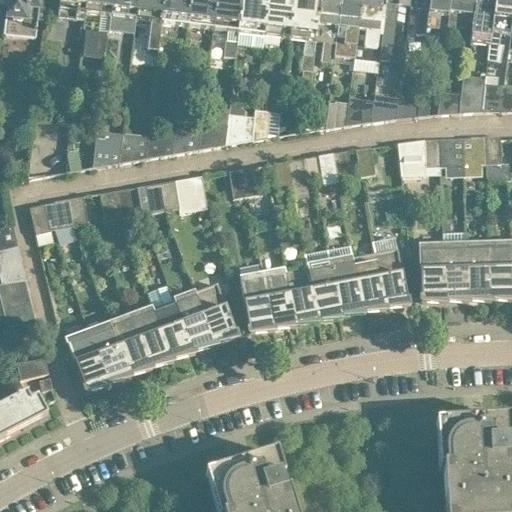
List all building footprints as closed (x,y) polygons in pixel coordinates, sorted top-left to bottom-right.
[(5,20),(3,37),(35,40),(37,23),(42,23),(44,0),(7,0),(6,8),(5,20)] [(82,24),(83,18),(85,0),(59,0),(57,21),(82,24)] [(108,21),(110,0),(85,0),(83,18),(99,20),(97,40),(86,38),(84,59),(104,62),(108,21)] [(110,0),(108,21),(134,24),(137,0),(110,0)] [(137,0),(134,24),(149,26),(147,51),(157,52),(160,27),(163,0),(137,0)] [(163,0),(160,27),(186,31),(189,0),(163,0)] [(189,0),(186,31),(211,34),(214,0),(189,0)] [(214,0),(211,34),(226,35),(223,59),(234,61),(237,37),(241,0),(214,0)] [(241,0),(237,37),(253,39),(251,50),(261,51),(263,40),(267,0),(241,0)] [(267,0),(263,40),(288,43),(293,0),(267,0)] [(293,0),(288,43),(305,45),(301,73),(302,73),(300,93),(308,94),(314,45),(319,0),(293,0)] [(319,0),(314,45),(322,46),(320,65),(332,67),(332,65),(340,0),(319,0)] [(340,0),(332,65),(341,66),(342,61),(354,62),(361,0),(359,0),(340,0)] [(354,62),(352,73),(376,76),(378,65),(374,65),(382,3),(376,2),(376,0),(364,0),(365,1),(361,0),(354,62)] [(385,0),(384,9),(378,65),(389,66),(394,25),(403,26),(405,10),(409,11),(410,0),(385,0)] [(410,0),(409,11),(419,12),(416,38),(420,38),(426,39),(430,0),(410,0)] [(430,0),(426,39),(425,42),(435,43),(435,42),(444,43),(445,39),(449,0),(430,0)] [(449,0),(445,39),(455,40),(457,30),(465,32),(467,18),(470,18),(472,0),(449,0)] [(483,46),(489,47),(495,0),(472,0),(470,18),(472,19),(469,45),(483,46)] [(511,0),(495,0),(489,47),(487,62),(499,65),(502,48),(497,47),(499,35),(510,36),(511,22),(511,17),(511,0)] [(487,57),(475,55),(476,71),(479,74),(484,75),(487,57)] [(483,84),(483,87),(497,88),(498,80),(484,79),(483,84)] [(462,81),(460,98),(458,117),(480,116),(483,87),(483,84),(462,81)] [(404,89),(404,95),(408,100),(413,100),(418,96),(419,91),(415,86),(409,85),(404,89)] [(483,87),(480,116),(499,116),(500,102),(501,102),(503,89),(497,88),(483,87)] [(499,116),(511,115),(511,88),(503,88),(503,89),(501,102),(500,102),(499,116)] [(418,106),(416,121),(427,120),(430,96),(419,94),(418,106)] [(460,98),(438,96),(436,119),(458,117),(460,98)] [(372,102),(372,103),(369,127),(395,123),(397,110),(398,100),(373,97),(372,102)] [(349,100),(348,108),(345,130),(369,127),(372,103),(349,100)] [(327,111),(324,133),(345,130),(348,108),(328,106),(327,111)] [(397,110),(395,123),(416,121),(418,106),(397,110)] [(303,136),(319,134),(324,133),(327,111),(306,108),(303,136)] [(254,120),(251,145),(278,141),(280,116),(254,113),(254,120)] [(227,128),(225,150),(251,145),(254,120),(244,119),(229,117),(227,128)] [(200,132),(198,154),(225,150),(227,128),(201,124),(200,132)] [(174,137),(171,159),(198,154),(200,132),(175,129),(174,137)] [(96,133),(91,172),(118,168),(122,136),(96,133)] [(147,139),(144,163),(171,159),(174,137),(156,135),(148,134),(147,139)] [(122,136),(118,168),(144,163),(147,139),(122,136)] [(469,142),(461,143),(463,171),(463,181),(481,181),(481,168),(485,168),(484,140),(469,141),(469,142)] [(499,168),(499,144),(499,140),(484,140),(485,168),(499,168)] [(439,171),(438,143),(424,144),(424,172),(439,171)] [(438,143),(439,171),(463,171),(461,143),(438,143)] [(424,144),(396,147),(400,180),(425,180),(424,172),(424,144)] [(374,178),(370,152),(369,151),(355,153),(355,154),(359,181),(374,178)] [(347,155),(331,157),(337,185),(351,182),(347,156),(347,155)] [(331,157),(309,161),(313,180),(321,179),(322,187),(337,185),(331,157)] [(309,161),(286,165),(292,193),(293,203),(308,200),(305,182),(313,180),(309,161)] [(277,195),(292,193),(286,165),(273,168),(277,195)] [(257,170),(242,173),(247,200),(261,198),(257,171),(257,170)] [(228,175),(228,177),(232,203),(247,200),(242,173),(228,175)] [(178,212),(179,217),(206,213),(201,181),(201,180),(174,184),(178,212)] [(174,184),(159,187),(164,215),(178,212),(174,184)] [(149,217),(164,215),(159,187),(136,191),(136,192),(141,219),(149,217)] [(133,220),(128,194),(128,192),(113,195),(118,223),(133,220)] [(113,195),(99,197),(103,225),(118,223),(113,195)] [(82,200),(68,203),(72,230),(87,228),(82,200)] [(58,233),(72,230),(68,203),(53,205),(53,207),(58,233)] [(29,212),(35,239),(50,235),(43,209),(43,208),(29,212)] [(0,254),(17,250),(12,229),(0,231),(0,254)] [(442,249),(443,304),(443,308),(445,308),(445,305),(466,307),(466,303),(464,248),(464,236),(441,237),(442,249)] [(466,303),(466,307),(468,307),(468,305),(489,306),(489,303),(487,247),(464,248),(466,303)] [(491,304),(511,306),(511,302),(510,247),(487,247),(489,303),(489,306),(490,306),(491,304)] [(418,249),(420,301),(420,306),(443,308),(443,304),(442,249),(418,249)] [(17,250),(0,254),(0,287),(0,288),(25,284),(17,250)] [(383,311),(384,315),(385,315),(386,312),(407,311),(407,307),(396,253),(373,257),(383,311)] [(363,316),(384,315),(383,311),(373,257),(351,261),(361,315),(362,319),(363,319),(363,316)] [(339,320),(339,323),(340,323),(340,321),(362,319),(361,315),(351,261),(328,265),(339,320)] [(318,325),(339,323),(339,320),(328,265),(306,270),(316,324),(317,327),(318,327),(318,325)] [(294,328),(294,332),(295,332),(295,329),(317,327),(316,324),(306,270),(284,274),(294,328)] [(273,333),(294,332),(294,328),(284,274),(261,278),(271,332),(272,336),(273,336),(273,333)] [(238,282),(248,333),(249,338),(272,336),(271,332),(261,278),(238,282)] [(0,287),(0,309),(1,312),(30,307),(25,284),(0,288),(0,287)] [(213,347),(214,351),(215,350),(215,348),(236,343),(235,339),(216,287),(194,296),(213,347)] [(191,355),(172,304),(167,288),(145,296),(151,311),(170,363),(171,367),(173,366),(172,364),(193,359),(191,355)] [(191,355),(193,359),(194,358),(193,356),(214,351),(213,347),(194,296),(172,304),(191,355)] [(6,336),(36,331),(30,307),(1,312),(6,336)] [(149,371),(150,374),(151,374),(151,372),(171,367),(170,363),(151,311),(130,319),(149,371)] [(127,379),(129,382),(130,382),(129,380),(150,374),(149,371),(130,319),(108,327),(127,379)] [(108,388),(129,382),(127,379),(108,327),(87,335),(106,387),(107,390),(108,390),(108,388)] [(85,396),(107,390),(106,387),(87,335),(65,343),(83,392),(85,396)] [(48,377),(43,360),(15,367),(19,384),(47,377),(48,377)] [(41,395),(50,392),(52,392),(49,381),(38,384),(41,395)] [(18,383),(0,384),(0,403),(2,408),(0,409),(0,443),(47,419),(42,410),(37,400),(29,403),(26,397),(27,397),(26,396),(25,396),(18,383)] [(510,421),(464,424),(443,425),(443,426),(439,426),(435,426),(438,473),(442,473),(444,511),(511,511),(511,462),(511,463),(508,463),(507,446),(509,446),(510,446),(511,446),(510,421)] [(252,463),(232,469),(212,475),(208,477),(205,478),(214,511),(292,511),(288,495),(286,496),(284,497),(279,481),(281,480),(283,480),(276,456),(252,463)]
